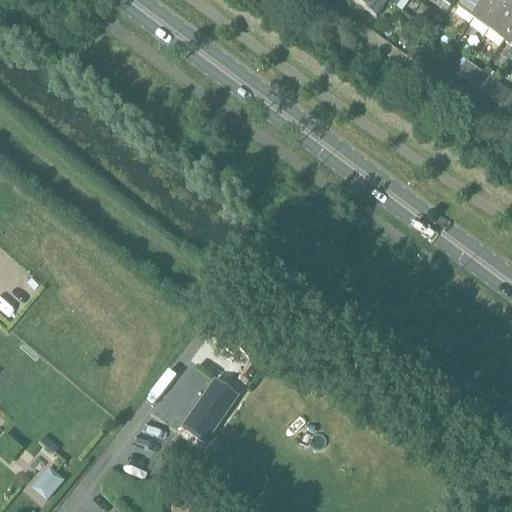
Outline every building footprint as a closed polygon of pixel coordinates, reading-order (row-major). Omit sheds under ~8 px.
[(382,0),(348,0),(376,20),(388,4),(382,0)] [(473,22),(488,0),(464,0),(457,10),(473,22)] [(489,33),(511,0),(488,0),(473,22),(489,33)] [(503,43),(511,31),(511,0),(489,33),(503,43)] [(440,5),(434,14),(441,19),(442,19),(448,10),(440,5)] [(511,49),(511,31),(503,43),(511,49)] [(487,97),(491,92),(483,86),(479,91),(487,97)] [(204,446),(239,396),(216,380),(181,430),(204,446)] [(48,502),(67,483),(50,467),(31,485),(48,502)]
